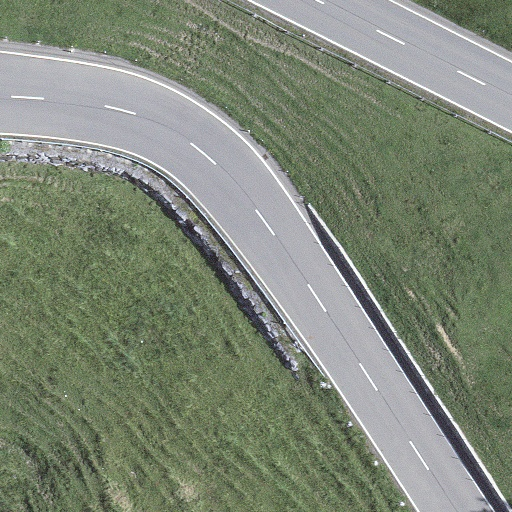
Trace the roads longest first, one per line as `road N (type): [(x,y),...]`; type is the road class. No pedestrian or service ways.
road 1 (secondary): [(454,511),(353,351),(242,197),(194,149),(133,114),(0,97)]
road 2 (secondary): [(315,0),(511,99)]
